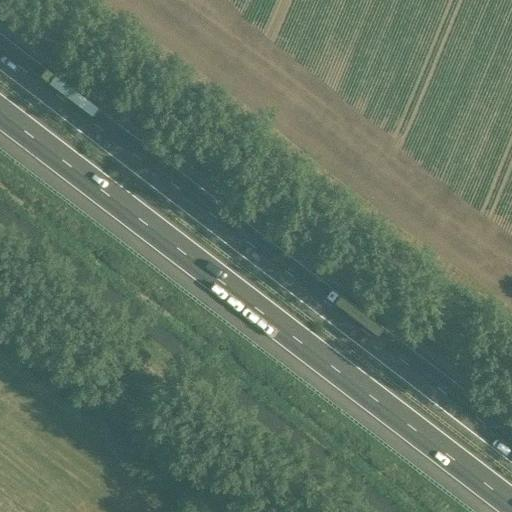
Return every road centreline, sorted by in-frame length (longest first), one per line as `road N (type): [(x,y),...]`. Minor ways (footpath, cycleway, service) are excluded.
road 1 (motorway): [(511,441),(0,49)]
road 2 (motorway): [(0,117),(511,509)]
